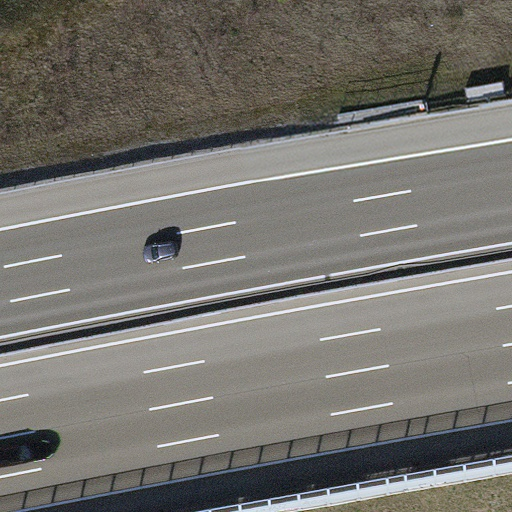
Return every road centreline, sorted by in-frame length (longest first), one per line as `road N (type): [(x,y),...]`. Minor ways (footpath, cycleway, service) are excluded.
road 1 (motorway): [(0,439),(511,344)]
road 2 (motorway): [(511,191),(0,284)]
